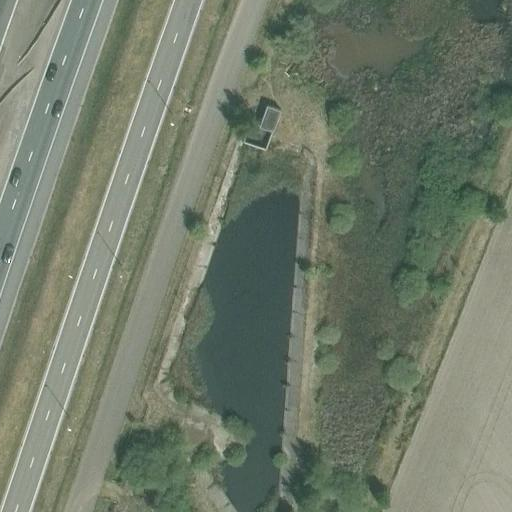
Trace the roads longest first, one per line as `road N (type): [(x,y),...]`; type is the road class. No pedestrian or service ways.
road 1 (unclassified): [(81,511),(259,0)]
road 2 (tertiary): [(11,511),(188,0)]
road 3 (motorway): [(0,263),(89,0)]
